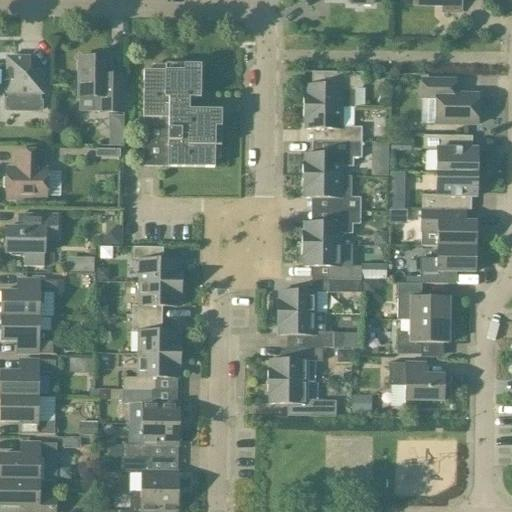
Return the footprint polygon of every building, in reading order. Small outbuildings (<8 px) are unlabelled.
[(461,12),(461,0),(414,0),(414,5),(443,6),(443,12),(461,12)] [(43,95),(44,71),(30,71),(31,58),(7,57),(6,70),(2,70),(2,86),(6,86),(6,94),(7,94),(7,99),(6,99),(6,112),(42,112),(43,101),(41,101),(41,95),(43,95)] [(124,113),(124,82),(113,82),(109,77),(110,59),(80,58),(79,97),(97,98),(97,113),(124,113)] [(221,147),(222,111),(201,111),(201,66),(165,65),(165,71),(144,71),(143,167),(215,168),(215,147),(221,147)] [(304,95),(304,108),(342,108),(352,108),(352,89),(362,89),(363,73),(333,73),(332,86),(306,85),(306,95),(304,95)] [(477,125),(478,95),(455,95),(455,81),(422,80),(421,125),(477,125)] [(329,131),(329,142),(362,143),(362,127),(342,127),(342,108),(304,108),(304,121),(306,121),(306,130),(329,131)] [(437,151),(437,173),(477,174),(477,150),(466,150),(466,137),(424,136),(423,150),(437,151)] [(303,163),(303,177),(342,177),(342,167),(354,167),(354,158),(362,158),(362,143),(329,142),(329,155),(305,154),(305,163),(303,163)] [(47,199),(48,170),(44,170),(44,152),(17,151),(16,170),(7,170),(6,199),(47,199)] [(404,221),(403,173),(388,173),(390,222),(404,221)] [(476,198),(477,174),(437,173),(436,196),(423,196),(423,210),(449,210),(465,211),(465,198),(476,198)] [(342,197),(342,177),(303,177),(303,189),(305,190),(305,199),(331,199),(331,211),(359,212),(360,197),(342,197)] [(449,210),(423,210),(421,210),(421,247),(437,247),(476,248),(476,223),(465,223),(465,211),(449,210)] [(302,232),(302,245),(340,246),(340,233),(352,234),(352,224),(359,224),(359,212),(331,211),(331,223),(304,223),(304,232),(302,232)] [(57,241),(57,216),(19,216),(19,228),(6,228),(6,254),(25,254),(25,266),(45,266),(45,241),(57,241)] [(330,268),(330,280),(361,280),(361,267),(340,267),(340,246),(302,245),(302,258),(304,258),(304,268),(330,268)] [(420,285),(422,285),(425,285),(448,285),(448,272),(475,273),(475,270),(478,270),(481,267),(481,253),(479,251),(476,251),(476,248),(437,247),(437,261),(420,261),(420,285)] [(140,260),(139,284),(182,284),(182,271),(180,271),(180,261),(140,260)] [(1,317),(40,318),(40,304),(44,304),(44,293),(58,293),(58,281),(20,280),(20,292),(1,292),(1,317)] [(361,294),(361,280),(330,280),(330,293),(361,294)] [(181,297),(182,284),(139,284),(139,307),(179,308),(179,297),(181,297)] [(422,285),(420,285),(398,284),(397,321),(410,321),(449,321),(449,299),(422,299),(422,285)] [(277,314),(315,314),(325,315),(326,292),(279,292),(279,301),(277,301),(277,314)] [(306,349),(323,349),(334,349),(334,333),(315,333),(315,314),(277,314),(277,327),(279,327),(279,336),(306,337),(306,349)] [(39,331),(40,318),(1,317),(1,342),(19,342),(19,354),(53,355),(53,342),(43,342),(43,331),(39,331)] [(449,323),(449,321),(410,321),(410,333),(397,333),(397,355),(421,356),(421,344),(449,344),(449,340),(451,341),(454,338),(454,325),(452,323),(449,323)] [(139,332),(138,355),(181,356),(181,343),(179,343),(179,332),(139,332)] [(268,370),(268,382),(313,383),(313,362),(323,362),(323,349),(306,349),(299,349),(299,361),(270,360),(270,370),(268,370)] [(337,364),(350,365),(350,350),(337,349),(337,364)] [(180,369),(181,356),(138,355),(138,378),(124,378),(124,390),(151,391),(156,391),(156,379),(178,379),(178,369),(180,369)] [(0,397),(39,398),(39,373),(56,374),(56,361),(19,361),(19,373),(0,372),(0,397)] [(444,402),(444,376),(424,376),(424,364),(389,364),(389,387),(405,387),(405,401),(444,402)] [(312,403),(313,383),(268,382),(268,395),(270,396),(270,405),(294,405),(294,417),(334,418),(334,404),(312,403)] [(130,425),(142,425),(180,426),(180,404),(150,404),(151,391),(124,390),(123,390),(122,404),(130,404),(130,425)] [(38,423),(39,398),(0,397),(0,404),(0,422),(18,423),(18,435),(55,435),(55,423),(38,423)] [(179,447),(180,426),(142,425),(142,446),(122,446),(121,459),(149,459),(150,446),(179,447)] [(0,481),(40,482),(57,482),(57,444),(21,444),(21,456),(0,455),(0,481)] [(141,472),(141,493),(179,493),(179,472),(149,472),(149,459),(121,459),(121,472),(141,472)] [(40,496),(40,482),(0,481),(0,507),(20,508),(20,511),(56,511),(56,496),(40,496)] [(178,511),(179,493),(141,493),(131,493),(130,511),(178,511)]
